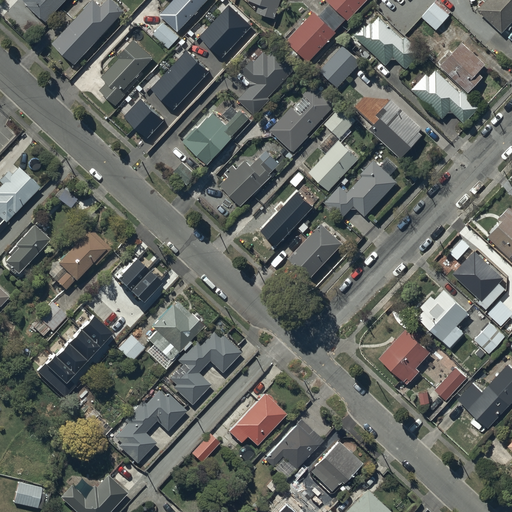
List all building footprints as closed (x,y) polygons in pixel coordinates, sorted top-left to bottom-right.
[(69,0),(22,0),(23,0),(48,24),(69,0)] [(125,6),(117,0),(102,0),(100,3),(97,0),(88,0),(52,38),(75,59),(125,6)] [(203,0),(169,0),(159,11),(177,28),(203,0)] [(339,22),(346,15),(330,0),(323,7),(339,22)] [(330,0),(346,15),(347,16),(363,0),(330,0)] [(449,13),(434,0),(422,14),(436,27),(449,13)] [(511,17),(511,0),(481,0),(476,6),(501,29),(511,17)] [(252,22),(229,1),(200,34),(222,55),(252,22)] [(339,22),(323,7),(319,13),(335,28),(339,22)] [(313,8),(286,37),(308,58),(336,29),(335,28),(319,13),(313,8)] [(405,67),(421,50),(404,34),(402,36),(378,13),(371,20),(370,19),(366,23),(363,20),(352,32),(385,64),(393,55),(405,67)] [(178,34),(164,20),(155,30),(169,43),(178,34)] [(153,55),(133,36),(119,51),(121,53),(102,74),(107,79),(100,87),(116,102),(126,91),(123,88),(153,55)] [(484,61),(461,38),(439,62),(467,89),(483,73),(478,67),(484,61)] [(338,84),(361,60),(343,43),(320,67),(338,84)] [(254,112),(269,96),(267,95),(295,64),(274,45),(267,53),(262,49),(253,59),(251,56),(240,68),(253,80),(238,96),(254,112)] [(209,68),(187,47),(150,85),(172,106),(209,68)] [(464,120),(479,103),(462,87),(460,90),(435,67),(429,74),(425,71),(411,86),(442,115),(449,107),(464,120)] [(335,101),(312,80),(303,91),(311,99),(300,111),(291,103),(269,127),(293,149),(308,133),(307,131),(335,101)] [(146,134),(164,116),(141,95),(124,113),(146,134)] [(421,125),(390,96),(375,112),(378,115),(368,125),(399,155),(421,132),(417,128),(421,125)] [(207,158),(249,114),(240,106),(226,120),(213,108),(185,137),(207,158)] [(340,136),(355,120),(341,106),(325,122),(340,136)] [(339,136),(309,168),(328,187),(358,155),(339,136)] [(279,160),(267,148),(251,163),(245,156),(236,165),(233,161),(224,169),(228,173),(220,181),(240,202),(271,172),(269,170),(279,160)] [(380,165),(373,158),(360,171),(362,173),(347,190),(339,183),(325,200),(341,215),(353,203),(364,213),(396,180),(388,172),(395,166),(387,158),(380,165)] [(195,172),(182,160),(173,169),(187,181),(195,172)] [(0,222),(1,223),(4,219),(5,220),(13,211),(14,211),(40,184),(31,176),(30,177),(17,165),(11,172),(7,168),(0,175),(0,180),(2,182),(0,183),(0,222)] [(77,196),(64,187),(58,196),(71,205),(77,196)] [(314,205),(305,197),(297,206),(284,194),(276,202),(273,200),(256,218),(281,241),(314,205)] [(487,234),(510,255),(511,253),(511,254),(511,207),(508,204),(503,210),(506,213),(502,218),(501,217),(498,220),(497,220),(489,229),(491,230),(487,234)] [(342,240),(321,219),(289,253),(311,273),(342,240)] [(34,221),(15,242),(17,244),(5,258),(6,260),(4,262),(14,271),(16,269),(18,271),(50,236),(34,221)] [(75,242),(58,260),(66,267),(57,277),(66,286),(74,277),(76,278),(93,259),(96,262),(111,246),(88,224),(73,240),(75,242)] [(474,248),(452,271),(480,297),(478,299),(485,306),(505,286),(499,280),(504,275),(474,248)] [(97,293),(126,321),(137,310),(139,312),(145,306),(142,304),(155,290),(126,262),(97,293)] [(423,308),(417,314),(449,344),(463,329),(456,322),(468,310),(443,286),(434,296),(430,292),(419,303),(423,308)] [(202,323),(174,298),(170,302),(170,301),(149,324),(154,329),(146,337),(169,358),(180,347),(188,339),(202,323)] [(52,302),(38,318),(39,319),(32,327),(43,337),(50,330),(53,333),(68,317),(52,302)] [(490,320),(474,338),(490,352),(506,334),(490,320)] [(102,359),(122,337),(105,322),(85,344),(102,359)] [(429,349),(406,327),(379,354),(406,381),(419,367),(415,364),(429,349)] [(144,345),(130,332),(117,347),(130,360),(144,345)] [(176,386),(173,389),(191,406),(211,386),(198,373),(209,362),(221,373),(240,353),(223,336),(220,339),(214,333),(201,347),(195,342),(177,361),(182,366),(169,379),(176,386)] [(456,397),(488,425),(511,398),(511,365),(507,361),(482,389),(472,380),(456,397)] [(456,365),(436,388),(447,398),(467,375),(456,365)] [(418,390),(420,401),(429,400),(427,389),(418,390)] [(156,444),(145,434),(156,422),(167,433),(186,412),(167,394),(165,397),(158,391),(145,405),(142,403),(124,422),(128,425),(115,438),(121,444),(119,447),(137,464),(156,444)] [(246,434),(256,443),(285,411),(263,391),(228,429),(240,440),(246,434)] [(300,418),(262,458),(283,477),(293,466),(295,469),(323,439),(300,418)] [(191,451),(197,458),(198,458),(200,460),(218,440),(209,432),(191,451)] [(337,440),(309,470),(331,490),(344,477),(347,479),(362,463),(337,440)] [(197,458),(191,451),(178,469),(185,475),(197,458)] [(70,483),(59,495),(77,511),(106,511),(126,491),(107,473),(95,486),(93,484),(83,494),(70,483)] [(43,485),(18,479),(13,500),(41,508),(45,489),(42,489),(43,485)] [(323,488),(310,501),(321,511),(333,498),(323,488)] [(391,511),(366,488),(343,511),(391,511)] [(287,511),(288,511),(271,497),(257,511),(287,511)]
